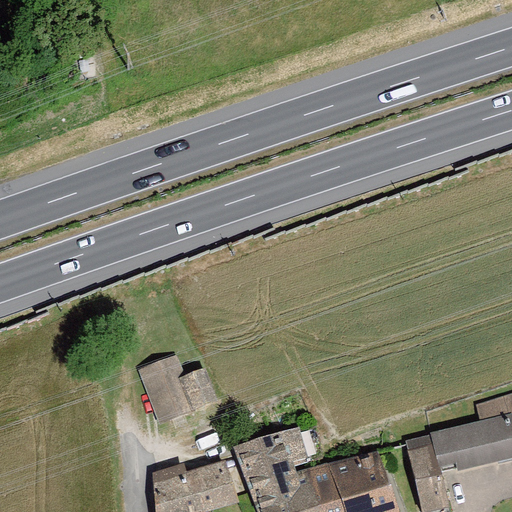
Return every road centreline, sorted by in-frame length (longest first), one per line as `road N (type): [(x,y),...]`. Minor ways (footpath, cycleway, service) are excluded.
road 1 (motorway): [(0,283),(511,110)]
road 2 (motorway): [(511,47),(0,219)]
